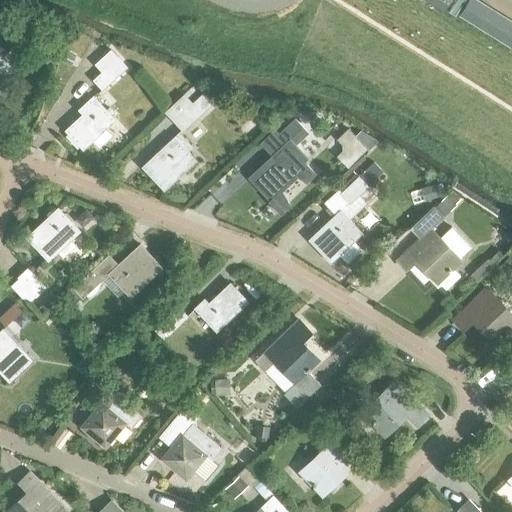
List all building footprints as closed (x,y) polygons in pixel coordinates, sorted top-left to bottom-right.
[(0,82),(14,69),(2,56),(23,36),(14,26),(5,17),(0,22),(0,82)] [(94,80),(103,89),(126,68),(117,58),(94,80)] [(66,129),(83,148),(114,119),(93,97),(83,106),(87,110),(66,129)] [(174,121),(184,131),(202,114),(192,104),(174,121)] [(280,134),(287,142),(303,128),(295,120),(280,134)] [(179,132),(141,167),(165,190),(197,160),(189,151),(193,147),(179,132)] [(255,180),(272,198),(302,170),(281,147),(272,156),(276,160),(255,180)] [(342,194),(350,203),(369,186),(360,177),(342,194)] [(27,238),(48,260),(79,231),(58,208),(27,238)] [(310,239),(331,263),(363,233),(341,210),(310,239)] [(437,283),(461,261),(430,228),(397,258),(406,268),(416,260),(437,283)] [(109,272),(130,295),(161,267),(140,244),(109,272)] [(19,276),(36,295),(45,286),(28,268),(19,276)] [(74,287),(83,297),(101,279),(92,270),(74,287)] [(216,329),(247,301),(230,283),(219,293),(216,289),(196,307),(216,329)] [(494,343),(511,326),(511,314),(488,288),(454,319),(464,329),(473,320),(494,343)] [(0,317),(0,320),(6,326),(21,311),(15,304),(0,317)] [(160,323),(169,333),(187,316),(178,307),(160,323)] [(318,361),(301,342),(310,333),(298,320),(265,351),(295,383),(288,390),(296,399),(315,381),(307,372),(318,361)] [(0,331),(0,371),(9,382),(32,360),(3,329),(0,331)] [(407,415),(415,424),(425,414),(394,381),(362,412),(385,436),(407,415)] [(131,429),(142,417),(112,392),(103,403),(102,402),(90,416),(94,419),(84,430),(105,448),(126,424),(131,429)] [(212,461),(222,449),(192,424),(183,435),(182,434),(170,448),(174,451),(164,463),(186,481),(206,456),(212,461)] [(300,472),(322,496),(343,477),(337,471),(349,460),(332,442),(300,472)] [(8,511),(54,511),(61,506),(30,474),(20,483),(29,493),(8,511)] [(478,511),(468,501),(459,510),(460,511),(478,511)] [(118,511),(111,503),(101,511),(118,511)]
